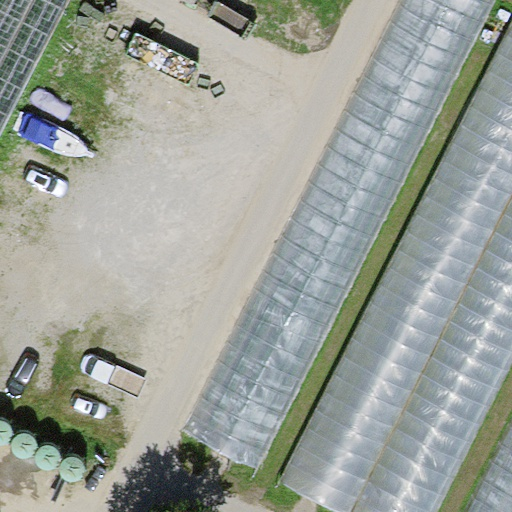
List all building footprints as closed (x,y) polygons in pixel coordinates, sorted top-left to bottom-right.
[(0,0),(0,102),(52,0),(0,0)] [(484,0),(395,0),(182,417),(253,452),(484,0)] [(511,160),(511,7),(283,461),(344,492),(511,160)] [(417,511),(511,325),(511,193),(359,494),(395,511),(417,511)] [(511,511),(511,413),(461,511),(511,511)]
